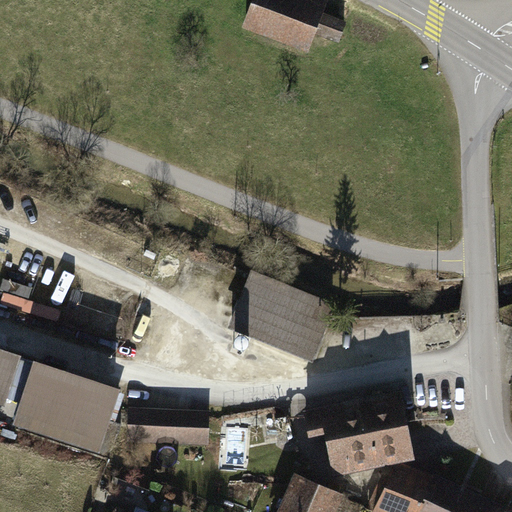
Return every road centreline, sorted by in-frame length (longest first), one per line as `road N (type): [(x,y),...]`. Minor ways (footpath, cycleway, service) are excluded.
road 1 (track): [(0,108),(370,250),(429,260),(476,252)]
road 2 (track): [(0,327),(199,391),(291,395),(482,352)]
road 3 (residential): [(485,50),(475,97),(482,352),(492,433),(511,462)]
road 4 (track): [(0,229),(130,283),(291,395)]
